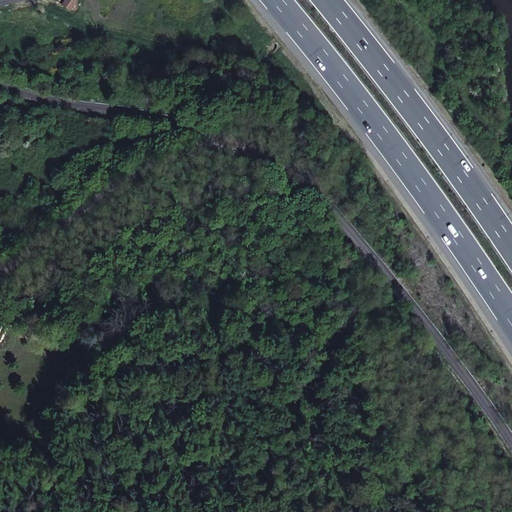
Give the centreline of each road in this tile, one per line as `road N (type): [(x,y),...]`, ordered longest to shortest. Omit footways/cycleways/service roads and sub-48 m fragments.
road 1 (unclassified): [(511,444),(319,195),(226,143),(155,170),(45,249),(0,271)]
road 2 (motorway): [(277,0),(366,109),(511,320)]
road 3 (motorway): [(511,248),(327,0)]
road 4 (unknown): [(0,81),(137,117),(200,149)]
